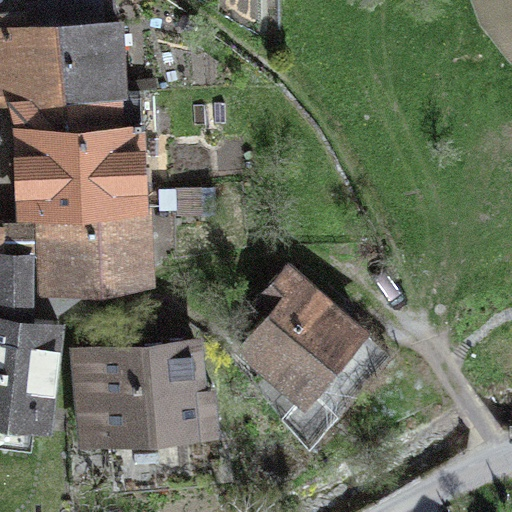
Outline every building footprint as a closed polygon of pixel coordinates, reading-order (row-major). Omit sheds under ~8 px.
[(121,20),(103,21),(101,0),(86,0),(27,5),(28,13),(0,14),(0,100),(10,99),(122,91),(120,70),(125,70),(121,20)] [(23,211),(39,209),(144,205),(140,90),(122,91),(10,99),(20,128),(23,211)] [(214,214),(214,190),(177,189),(177,214),(214,214)] [(99,288),(145,280),(144,205),(39,209),(41,261),(46,260),(47,289),(99,288)] [(30,252),(31,222),(3,222),(4,252),(30,252)] [(34,413),(47,415),(59,317),(30,313),(30,252),(4,252),(0,251),(0,437),(31,442),(34,413)] [(249,380),(307,444),(387,352),(288,263),(256,297),(269,307),(240,345),(263,366),(249,380)] [(205,478),(200,422),(215,421),(211,385),(196,386),(192,338),(102,346),(101,333),(76,335),(77,348),(73,348),(81,435),(111,432),(116,486),(205,478)]
